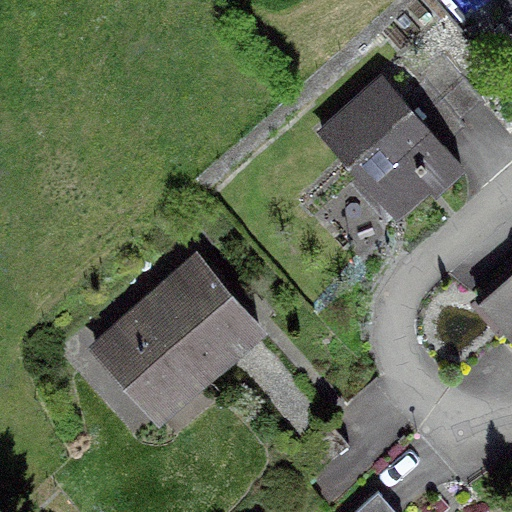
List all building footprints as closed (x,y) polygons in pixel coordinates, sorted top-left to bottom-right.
[(425,78),(402,98),(382,76),(323,130),(396,212),(431,180),(436,186),(461,163),(442,142),(465,122),(461,117),(482,97),(443,53),(421,73),(425,78)] [(196,367),(204,375),(259,325),(196,255),(96,345),(151,406),(196,367)] [(509,331),(511,328),(511,265),(477,296),(509,331)] [(349,443),(329,420),(285,460),(304,482),(349,443)] [(353,511),(397,511),(378,490),(353,511)]
